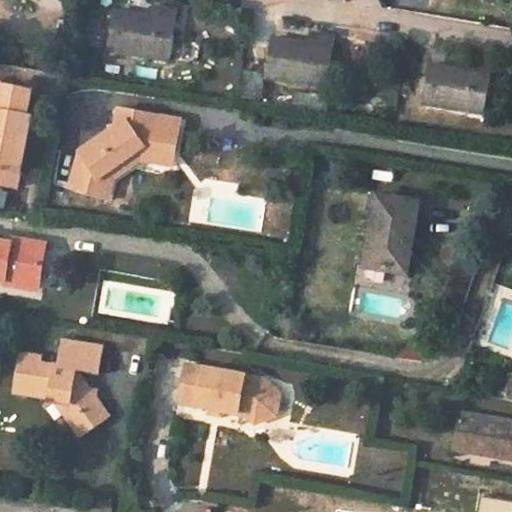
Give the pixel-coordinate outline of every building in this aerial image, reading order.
[(436,0),(489,9),(490,0),(436,0)] [(109,16),(103,54),(166,66),(174,17),(149,12),(147,22),(109,16)] [(268,43),(262,81),(324,92),(332,43),(308,40),(306,50),(268,43)] [(423,69),(418,106),(480,117),(488,70),(461,65),(460,75),(423,69)] [(251,106),(257,74),(243,71),(237,104),(251,106)] [(4,88),(0,87),(0,169),(17,172),(26,119),(24,119),(24,118),(24,117),(28,95),(4,91),(4,88)] [(111,176),(134,159),(153,164),(156,150),(170,153),(177,133),(143,126),(144,119),(116,112),(110,129),(80,158),(71,191),(104,199),(111,176)] [(0,169),(0,187),(14,190),(17,172),(0,169)] [(32,182),(26,217),(36,219),(42,184),(32,182)] [(369,204),(358,268),(401,276),(412,210),(369,204)] [(38,289),(45,244),(11,239),(10,244),(0,242),(0,279),(5,280),(5,284),(38,289)] [(80,433),(90,448),(119,425),(108,410),(107,407),(107,404),(109,396),(98,394),(93,387),(95,376),(111,378),(112,375),(113,366),(117,347),(70,339),(67,358),(66,367),(53,364),(54,356),(29,352),(24,382),(22,389),(59,395),(58,401),(79,404),(84,412),(80,433)] [(192,400),(264,412),(268,418),(287,409),(287,408),(287,407),(290,389),(269,376),(270,376),(197,364),(192,400)] [(511,426),(458,416),(452,445),(484,450),(482,459),(511,464),(511,426)] [(451,453),(482,459),(484,450),(452,445),(451,453)]
